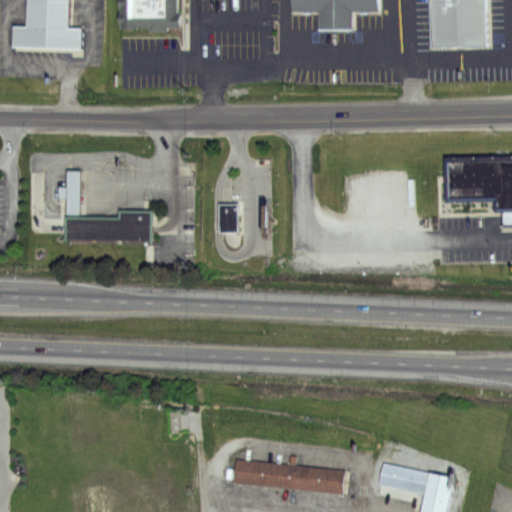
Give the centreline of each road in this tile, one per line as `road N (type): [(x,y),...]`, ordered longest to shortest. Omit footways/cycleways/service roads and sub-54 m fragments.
road 1 (trunk): [(511,317),(0,294)]
road 2 (trunk): [(0,346),(511,368)]
road 3 (residential): [(511,115),(0,116)]
